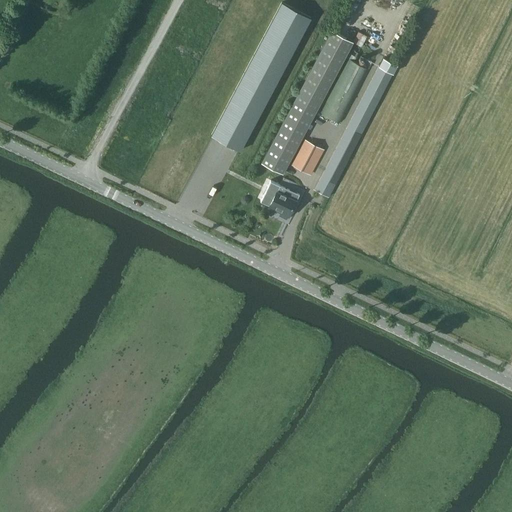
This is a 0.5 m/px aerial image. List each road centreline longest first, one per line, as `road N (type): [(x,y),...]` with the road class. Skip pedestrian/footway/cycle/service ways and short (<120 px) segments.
road 1 (unclassified): [(511,386),(270,262),(0,139)]
road 2 (track): [(178,0),(82,180)]
